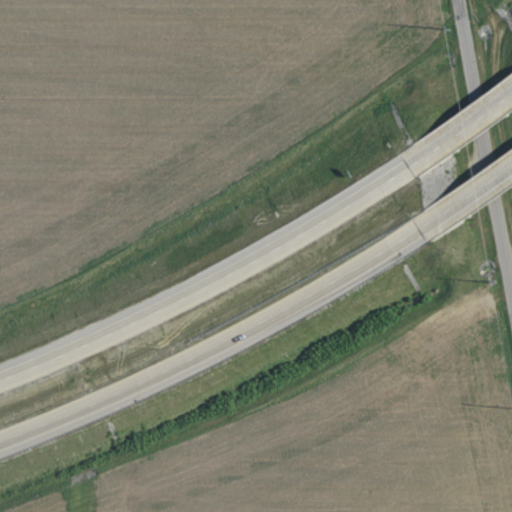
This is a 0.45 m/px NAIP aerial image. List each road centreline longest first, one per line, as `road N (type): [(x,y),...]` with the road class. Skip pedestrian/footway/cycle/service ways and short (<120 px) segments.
road 1 (trunk): [(0,450),(237,347),(437,235)]
road 2 (trunk): [(424,170),(214,293),(0,388)]
road 3 (residential): [(511,291),(459,0)]
